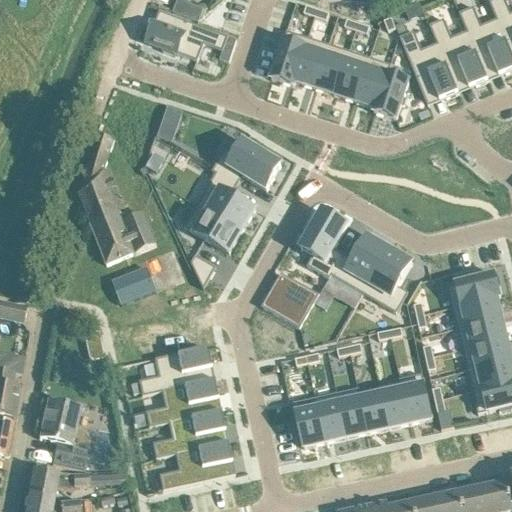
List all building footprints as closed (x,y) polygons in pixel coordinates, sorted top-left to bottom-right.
[(371,0),(375,10),(411,1),(412,5),(424,0),(371,0)] [(178,2),(173,15),(199,25),(204,12),(178,2)] [(511,19),(505,3),(492,9),(499,27),(511,57),(511,19)] [(421,5),(405,12),(409,23),(426,16),(421,5)] [(316,21),(318,13),(307,10),(304,17),(316,21)] [(327,25),(330,17),(318,13),(316,21),(327,25)] [(476,15),(462,21),(469,39),(487,81),(499,76),(502,84),(511,79),(511,57),(499,27),(483,33),(476,15)] [(153,33),(148,46),(151,48),(164,52),(163,55),(176,60),(177,57),(198,65),(205,48),(223,56),(221,63),(230,67),(238,44),(199,29),(198,29),(171,19),(168,17),(163,30),(155,27),(153,33)] [(357,35),(359,27),(348,23),(345,31),(357,35)] [(397,35),(393,24),(386,27),(390,38),(397,35)] [(368,39),(370,31),(359,27),(357,35),(368,39)] [(446,27),(433,33),(440,51),(457,93),(469,89),(472,96),(490,89),(487,81),(469,39),(454,46),(446,27)] [(416,39),(403,45),(428,105),(439,101),(443,108),(461,101),(457,93),(440,51),(424,58),(416,39)] [(283,47),(270,85),(291,92),(293,89),(304,54),(283,47)] [(304,54),(293,89),(313,95),(324,61),(304,54)] [(324,61),(313,95),(334,102),(345,67),(324,61)] [(345,67),(334,102),(354,108),(365,74),(345,67)] [(365,74),(354,108),(375,115),(386,80),(365,74)] [(375,115),(374,118),(394,125),(399,110),(402,111),(406,98),(403,97),(406,87),(386,80),(375,115)] [(168,110),(163,126),(176,130),(181,115),(168,110)] [(99,137),(80,196),(107,268),(151,251),(157,248),(143,217),(139,218),(123,224),(120,218),(126,215),(110,173),(104,175),(115,143),(99,137)] [(226,152),(213,174),(217,176),(237,188),(243,178),(267,193),(281,168),(257,154),(259,152),(247,145),(246,148),(243,146),(236,158),(226,152)] [(155,156),(147,170),(157,176),(165,162),(155,156)] [(217,176),(198,209),(243,235),(256,212),(232,198),(237,188),(217,176)] [(198,209),(184,230),(206,243),(230,257),(243,235),(198,209)] [(307,238),(301,250),(303,251),(302,254),(314,261),(308,271),(329,284),(343,259),(334,254),(350,227),(325,213),(310,240),(307,238)] [(343,259),(332,279),(364,299),(391,251),(368,238),(352,265),(343,259)] [(391,251),(364,299),(397,318),(410,297),(401,292),(416,265),(391,251)] [(129,283),(115,288),(124,311),(188,285),(175,253),(125,273),(129,283)] [(196,260),(192,267),(204,293),(217,272),(196,260)] [(496,276),(454,287),(460,310),(500,300),(501,300),(496,276)] [(284,279),(265,312),(301,332),(319,300),(284,279)] [(500,300),(460,310),(465,331),(504,321),(500,300)] [(0,321),(22,326),(25,310),(0,304),(0,321)] [(417,322),(425,320),(422,308),(414,310),(417,322)] [(428,331),(425,320),(417,322),(419,328),(420,333),(428,331)] [(504,321),(465,331),(471,352),(510,342),(504,321)] [(391,334),(392,342),(404,340),(403,332),(391,334)] [(94,335),(84,337),(85,340),(91,344),(100,342),(99,334),(94,335)] [(381,344),(392,342),(391,334),(379,337),(381,344)] [(511,350),(510,342),(471,352),(476,373),(511,363),(511,350)] [(350,351),(351,358),(363,356),(361,348),(350,351)] [(158,379),(138,384),(142,398),(161,393),(205,383),(203,371),(211,369),(206,350),(154,362),(158,379)] [(426,363),(434,361),(432,350),(424,351),(426,363)] [(340,361),(351,358),(350,351),(338,353),(340,361)] [(307,359),(309,367),(321,365),(319,357),(307,359)] [(309,367),(307,359),(296,362),(297,370),(309,367)] [(434,361),(426,363),(429,375),(437,373),(434,361)] [(511,363),(476,373),(481,393),(511,385),(511,363)] [(0,416),(15,419),(20,391),(12,389),(14,377),(0,374),(0,416)] [(423,379),(401,383),(403,391),(411,430),(433,425),(423,379)] [(165,410),(145,415),(149,429),(212,414),(210,402),(218,400),(213,381),(205,383),(161,393),(165,410)] [(511,385),(481,393),(487,418),(511,411),(511,385)] [(403,391),(381,396),(390,435),(411,430),(403,391)] [(436,404),(443,403),(441,391),(433,393),(436,404)] [(359,393),(338,397),(348,444),(369,440),(360,401),(359,393)] [(381,396),(360,401),(369,440),(390,435),(381,396)] [(338,397),(316,402),(327,449),(348,444),(338,397)] [(316,402),(294,407),(306,454),(327,449),(316,402)] [(80,430),(76,429),(80,410),(48,403),(39,441),(57,445),(52,467),(84,474),(89,452),(88,452),(90,442),(87,434),(80,430)] [(443,403),(436,404),(438,416),(446,414),(443,403)] [(172,442),(152,446),(156,460),(175,456),(219,446),(217,434),(225,432),(220,413),(168,425),(172,442)] [(0,458),(7,460),(14,426),(0,423),(0,458)] [(179,473),(159,478),(163,492),(226,478),(223,465),(231,463),(227,444),(219,446),(175,456),(179,473)] [(34,472),(29,497),(52,501),(54,491),(71,493),(72,491),(89,490),(89,489),(126,487),(126,477),(88,478),(88,477),(73,478),(54,475),(34,472)] [(509,484),(503,485),(509,510),(511,509),(511,476),(508,477),(509,484)] [(503,485),(479,490),(483,511),(508,511),(509,510),(503,485)] [(483,511),(479,490),(455,495),(459,511),(483,511)] [(459,511),(455,495),(432,500),(434,511),(459,511)] [(26,511),(80,511),(80,504),(52,506),(52,501),(29,497),(26,511)] [(434,511),(432,500),(408,505),(409,511),(434,511)]
